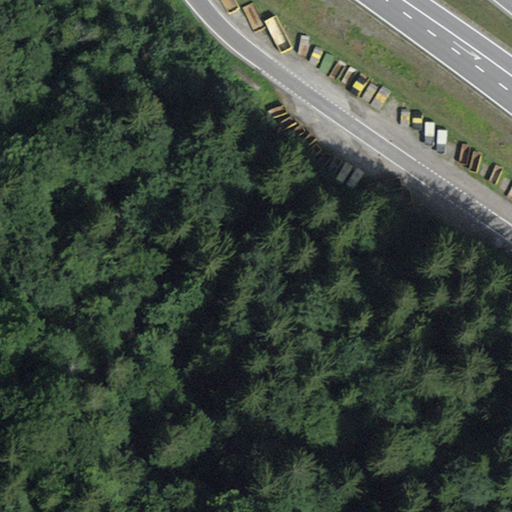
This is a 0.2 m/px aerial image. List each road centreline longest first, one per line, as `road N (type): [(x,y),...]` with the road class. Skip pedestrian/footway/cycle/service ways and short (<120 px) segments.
road 1 (unclassified): [(199,0),(280,74),(511,232)]
road 2 (primary): [(511,81),(394,0)]
